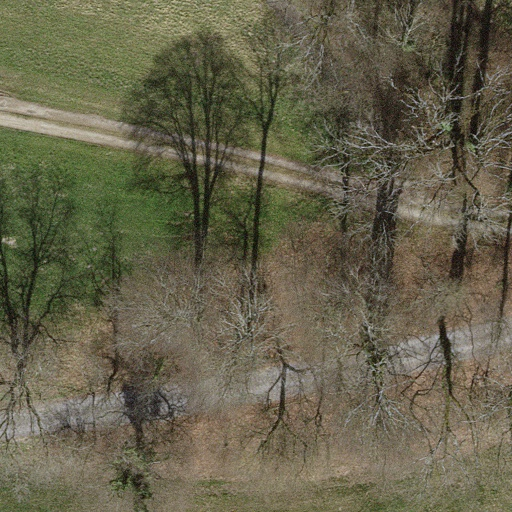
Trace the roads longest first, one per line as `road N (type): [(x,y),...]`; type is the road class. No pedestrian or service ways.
road 1 (track): [(0,113),(511,215)]
road 2 (track): [(511,329),(250,392),(0,424)]
